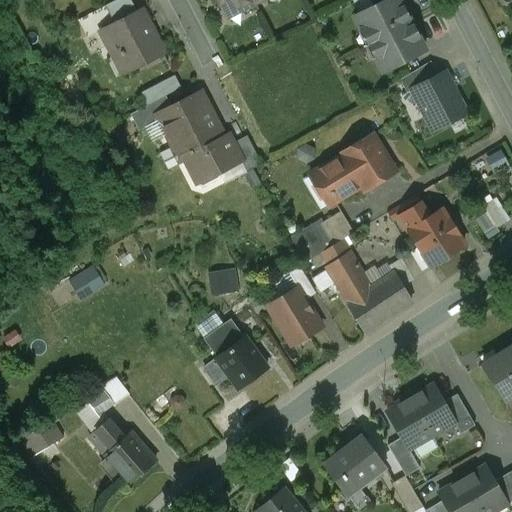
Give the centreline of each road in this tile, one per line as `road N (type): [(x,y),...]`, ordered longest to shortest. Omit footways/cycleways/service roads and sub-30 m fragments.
road 1 (tertiary): [(511,264),(298,402),(163,511)]
road 2 (residential): [(454,0),(511,112)]
